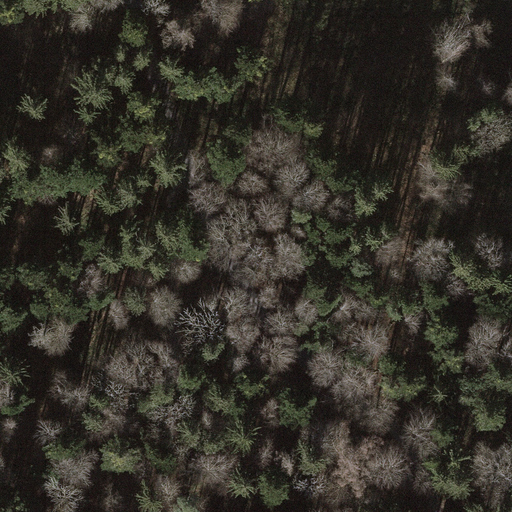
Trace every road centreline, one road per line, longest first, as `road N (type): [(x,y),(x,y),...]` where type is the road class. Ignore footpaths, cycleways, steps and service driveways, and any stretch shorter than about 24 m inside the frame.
road 1 (track): [(183,170),(273,330),(403,438),(438,511)]
road 2 (track): [(156,511),(172,431),(173,222),(183,170)]
road 3 (track): [(132,0),(183,170)]
